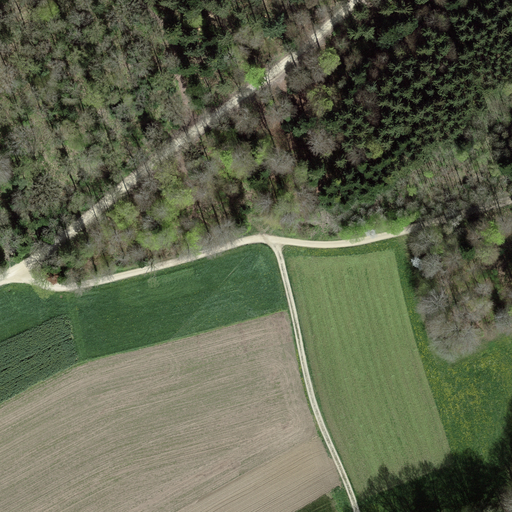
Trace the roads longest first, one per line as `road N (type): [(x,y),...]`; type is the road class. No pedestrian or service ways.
road 1 (track): [(3,276),(64,287),(263,237),(373,238),(511,200)]
road 2 (track): [(3,276),(177,151),(356,0)]
road 3 (track): [(268,237),(317,412),(357,511)]
